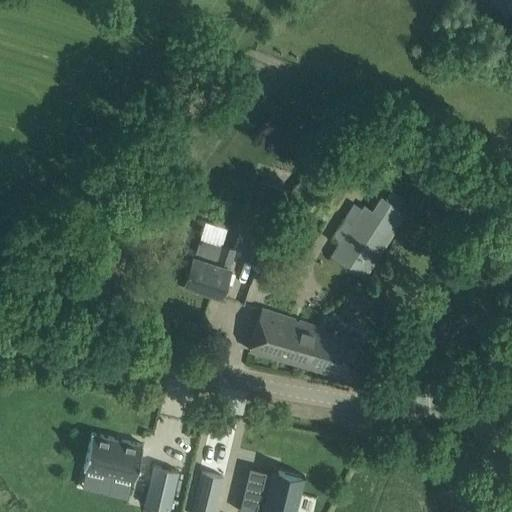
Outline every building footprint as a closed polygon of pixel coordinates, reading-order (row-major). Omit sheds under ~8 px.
[(272,235),(280,209),(286,211),(292,192),(256,180),(251,195),(250,194),(238,237),(246,239),(242,252),(258,257),(266,233),(272,235)] [(382,195),(372,210),(363,204),(330,256),(364,278),(407,211),(382,195)] [(220,294),(235,248),(219,242),(218,244),(200,238),(195,254),(190,253),(185,271),(187,271),(183,282),(220,294)] [(248,349),(304,365),(317,327),(259,310),(248,349)] [(413,335),(434,377),(468,360),(448,318),(413,335)] [(317,327),(304,365),(350,379),(361,340),(317,327)] [(209,413),(199,459),(216,463),(227,417),(209,413)] [(91,432),(83,467),(84,468),(84,467),(112,474),(108,492),(126,496),(130,478),(133,479),(134,479),(142,443),(141,443),(141,444),(92,432),(91,432)] [(154,465),(144,504),(168,510),(178,470),(154,465)] [(200,465),(188,511),(192,511),(216,511),(227,472),(200,465)] [(249,466),(238,510),(245,511),(255,511),(256,511),(295,511),(304,475),(302,475),(302,476),(277,471),(277,473),(272,471),(273,467),(271,467),(269,474),(265,473),(266,470),(249,466)]
